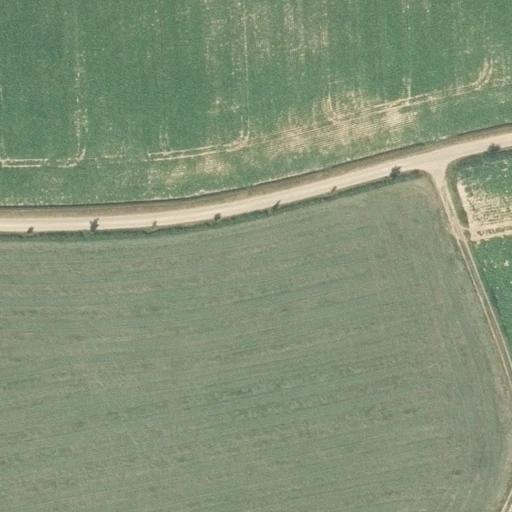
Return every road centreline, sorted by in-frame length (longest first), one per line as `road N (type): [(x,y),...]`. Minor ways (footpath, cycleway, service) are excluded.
road 1 (track): [(431,158),(219,211),(0,224)]
road 2 (track): [(511,382),(431,158)]
